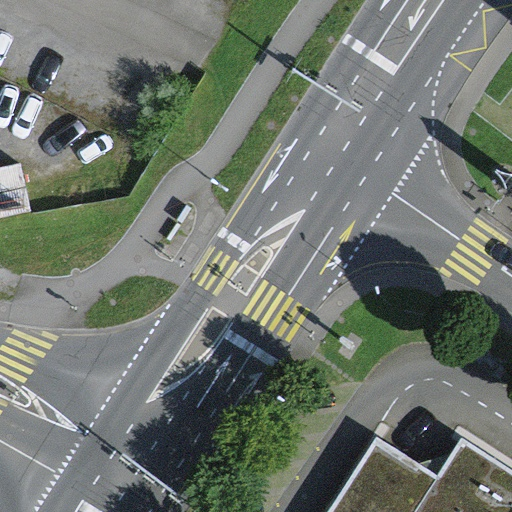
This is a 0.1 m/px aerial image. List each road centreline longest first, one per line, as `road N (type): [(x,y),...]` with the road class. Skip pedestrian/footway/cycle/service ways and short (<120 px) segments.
road 1 (primary): [(130,460),(333,150)]
road 2 (unclassified): [(511,274),(333,150)]
road 3 (tertiary): [(130,460),(111,386),(0,350)]
road 4 (primary): [(333,150),(440,0)]
road 5 (tertiary): [(0,442),(60,474),(130,460)]
